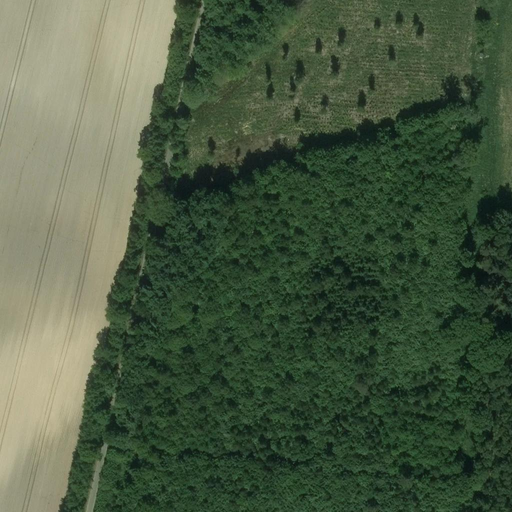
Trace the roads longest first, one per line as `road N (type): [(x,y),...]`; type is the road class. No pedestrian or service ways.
road 1 (track): [(207,0),(91,511)]
road 2 (track): [(489,0),(471,511)]
